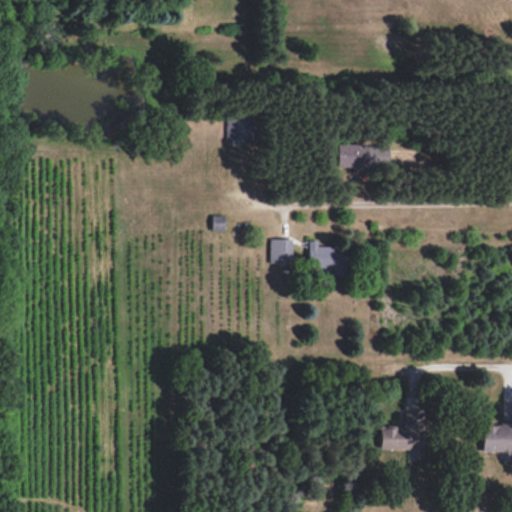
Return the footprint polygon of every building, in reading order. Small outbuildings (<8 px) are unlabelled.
[(224,140),(252,141),(253,112),(225,111),(224,140)] [(335,165),(386,166),(387,145),(335,144),(335,165)] [(210,230),(223,230),(223,215),(211,215),(210,230)] [(268,262),(290,262),(291,239),(268,238),(268,262)] [(344,247),(315,246),(315,240),(307,240),(307,271),(344,271),(344,247)] [(421,413),(401,413),(401,427),(378,427),(377,449),(420,450),(421,413)] [(480,451),(511,451),(511,423),(480,423),(480,451)]
